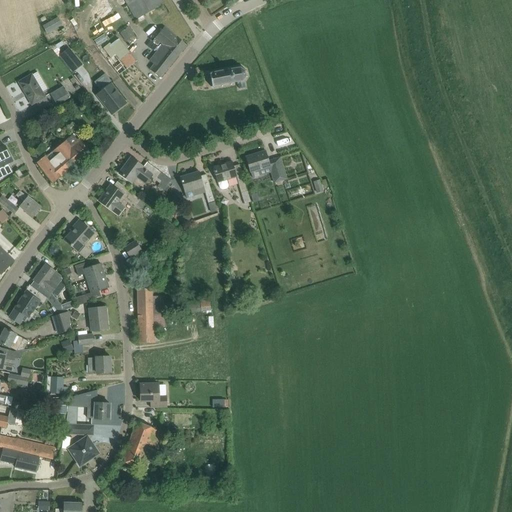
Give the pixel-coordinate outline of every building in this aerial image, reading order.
[(135,20),(136,19),(143,16),(163,5),(160,0),(124,0),(128,7),(135,20)] [(125,42),(135,35),(128,26),(119,33),(125,42)] [(162,45),(154,56),(149,61),(154,65),(150,70),(159,78),(186,45),(164,27),(155,39),(162,45)] [(136,61),(118,38),(111,44),(110,43),(103,48),(110,58),(108,60),(119,74),(136,61)] [(70,48),(60,56),(73,72),(83,64),(70,48)] [(244,82),(243,81),(245,77),(247,78),(247,77),(245,76),(245,72),(246,71),(245,70),(244,71),(241,69),(241,67),(240,67),(240,68),(236,69),(235,67),(234,68),(235,69),(229,70),(229,69),(227,69),(228,70),(220,72),(220,70),(218,70),(219,72),(211,74),(209,73),(209,74),(210,75),(212,86),(211,87),(212,88),(213,86),(221,85),(221,87),(223,86),(222,85),(230,83),(230,85),(232,85),(231,83),(237,82),(238,89),(245,88),(244,82)] [(32,105),(40,100),(46,97),(43,91),(47,89),(37,72),(33,75),(32,74),(18,82),(32,105)] [(110,84),(96,94),(110,112),(115,108),(117,111),(126,104),(110,84)] [(50,94),(57,105),(70,98),(63,86),(50,94)] [(66,140),(45,157),(45,156),(37,163),(53,183),(60,177),(90,152),(79,139),(78,140),(74,135),(67,141),(66,140)] [(0,148),(0,178),(12,173),(10,168),(8,166),(9,166),(8,164),(13,161),(11,158),(7,150),(5,146),(3,147),(0,148)] [(246,157),(247,162),(252,178),(270,173),(274,184),(287,180),(280,157),(268,161),(265,151),(246,157)] [(141,187),(144,183),(145,184),(152,174),(143,168),(144,167),(131,158),(119,174),(132,183),(133,182),(141,187)] [(251,202),(240,168),(239,165),(233,166),(232,162),(213,167),(217,182),(218,182),(220,188),(221,189),(224,190),(226,189),(228,188),(228,186),(227,180),(237,177),(245,204),(251,202)] [(15,172),(16,174),(18,178),(23,175),(19,169),(15,172)] [(208,203),(215,201),(211,189),(205,191),(201,177),(199,171),(180,177),(184,192),(186,199),(205,193),(208,203)] [(167,186),(171,180),(161,173),(157,178),(161,181),(158,186),(163,190),(163,191),(167,194),(170,189),(167,186)] [(323,191),(320,180),(312,182),(316,193),(323,191)] [(118,202),(123,195),(123,194),(114,187),(110,185),(98,201),(111,211),(112,210),(118,215),(124,207),(118,202)] [(126,190),(123,194),(123,195),(142,208),(145,203),(126,190)] [(20,191),(16,195),(23,202),(19,207),(32,217),(41,207),(28,197),(27,197),(20,191)] [(10,216),(13,213),(14,214),(18,209),(1,196),(0,197),(0,202),(2,205),(1,206),(10,216)] [(186,213),(179,217),(184,224),(191,220),(186,213)] [(79,220),(72,228),(74,229),(64,240),(77,251),(94,233),(79,220)] [(130,257),(132,255),(141,250),(135,241),(125,248),(130,257)] [(52,245),(49,249),(51,254),(54,256),(58,255),(60,251),(59,247),(56,245),(52,245)] [(85,246),(79,251),(85,258),(91,253),(85,246)] [(0,273),(1,274),(14,261),(0,247),(0,273)] [(85,274),(87,281),(105,276),(101,264),(89,268),(87,262),(75,266),(78,276),(85,274)] [(44,304),(46,300),(57,312),(65,310),(51,293),(58,285),(50,279),(55,272),(45,264),(33,280),(40,286),(37,290),(45,296),(39,301),(44,304)] [(98,297),(96,291),(108,287),(105,276),(87,281),(91,293),(84,295),(86,301),(98,297)] [(242,293),(242,283),(232,283),(232,293),(242,293)] [(138,343),(139,343),(154,343),(154,341),(159,341),(159,334),(154,334),(154,327),(163,327),(163,301),(160,301),(160,296),(152,296),(152,289),(137,289),(138,343)] [(31,307),(37,299),(26,292),(9,317),(20,325),(22,321),(26,323),(27,321),(29,322),(32,318),(34,320),(39,312),(31,307)] [(210,300),(187,303),(188,313),(211,310),(210,300)] [(89,309),(91,331),(108,329),(105,307),(89,309)] [(77,320),(80,314),(75,311),(72,316),(77,320)] [(69,312),(52,317),(57,334),(72,330),(70,324),(71,324),(69,318),(71,317),(69,312)] [(0,337),(0,342),(10,347),(16,351),(24,349),(29,341),(4,329),(0,337)] [(79,344),(93,342),(92,335),(78,336),(79,344)] [(73,350),(69,340),(61,343),(65,353),(73,350)] [(24,350),(24,349),(16,351),(17,351),(14,351),(8,350),(7,356),(0,354),(0,369),(1,370),(2,369),(12,371),(15,358),(21,360),(23,350),(24,350)] [(88,374),(97,373),(111,373),(110,356),(96,357),(96,358),(88,358),(88,374)] [(22,368),(20,376),(9,374),(8,382),(27,386),(30,370),(22,368)] [(64,378),(48,377),(47,393),(63,394),(64,378)] [(151,408),(155,408),(167,407),(167,395),(159,395),(159,384),(140,384),(140,401),(150,401),(151,408)] [(72,397),(71,406),(73,406),(84,407),(87,407),(86,418),(109,420),(110,404),(97,403),(98,397),(85,396),(84,398),(72,397)] [(67,414),(68,406),(68,401),(52,400),(51,413),(67,414)] [(122,461),(139,467),(147,447),(153,449),(160,432),(155,430),(154,429),(137,422),(122,461)] [(65,433),(82,434),(92,435),(93,426),(72,425),(67,425),(66,425),(65,433)] [(55,442),(57,430),(50,429),(48,440),(55,442)] [(0,446),(53,458),(55,448),(15,438),(15,440),(0,436),(0,446)] [(69,449),(74,457),(80,466),(98,453),(87,437),(69,449)] [(38,471),(41,458),(3,449),(0,459),(0,460),(15,464),(15,466),(38,471)] [(41,502),(41,510),(49,510),(49,502),(41,502)] [(55,509),(55,511),(80,511),(81,504),(64,503),(64,509),(55,509)]
